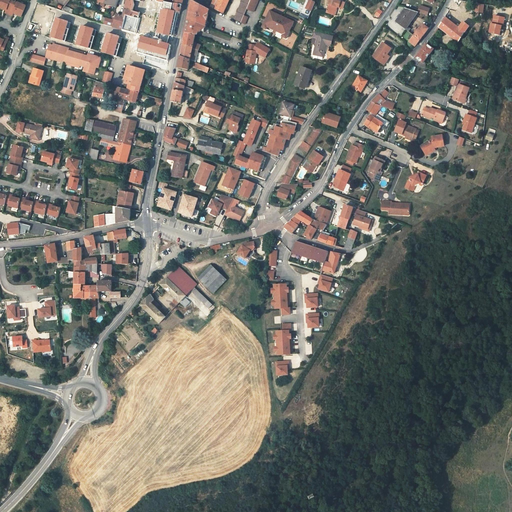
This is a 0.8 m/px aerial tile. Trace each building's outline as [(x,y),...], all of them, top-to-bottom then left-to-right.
[(12,1),(10,0),(3,0),(0,8),(5,11),(6,9),(9,11),(8,13),(11,15),(16,4),(12,2),(12,1)] [(123,17),(126,17),(126,15),(134,17),(134,15),(137,15),(137,12),(133,11),(134,4),(133,0),(127,0),(126,10),(124,14),(123,17)] [(195,10),(196,7),(208,14),(209,11),(209,9),(192,0),(192,3),(190,8),(195,10)] [(213,0),(210,7),(223,13),(229,0),(213,0)] [(248,8),(251,0),(243,0),(235,20),(241,23),(244,16),(248,8)] [(254,11),(258,0),(251,0),(248,8),(254,11)] [(309,0),(306,9),(311,11),(315,2),(310,0),(309,0)] [(329,0),(329,4),(329,5),(327,13),(333,15),(335,6),(343,9),(345,3),(337,0),(329,0)] [(174,4),(173,11),(175,11),(181,13),(182,9),(183,5),(174,3),(174,4)] [(16,4),(11,15),(15,16),(16,13),(19,14),(19,16),(22,18),(26,7),(20,4),(19,5),(16,4)] [(485,5),(478,4),(477,11),(484,12),(485,5)] [(419,13),(428,16),(430,9),(421,6),(419,13)] [(162,7),(156,29),(170,32),(175,11),(173,11),(162,7)] [(196,7),(195,10),(190,8),(188,19),(206,26),(208,14),(196,7)] [(308,20),(311,12),(304,8),(300,17),(308,20)] [(411,28),(408,26),(418,12),(405,8),(396,21),(408,31),(411,28)] [(268,28),(283,35),(282,37),(286,39),(295,23),(285,18),(284,19),(282,18),(282,17),(271,11),(263,28),(267,30),(268,28)] [(116,19),(115,21),(114,27),(123,30),(125,22),(126,17),(123,17),(117,15),(116,19)] [(499,34),(501,25),(503,26),(504,17),(494,15),(492,24),(491,23),(489,32),(499,34)] [(457,23),(456,25),(444,17),(443,19),(438,27),(460,43),(469,26),(463,22),(461,25),(457,23)] [(57,18),(51,37),(66,41),(72,22),(57,18)] [(113,20),(106,19),(104,24),(114,27),(115,21),(113,20)] [(204,31),(206,26),(188,19),(187,24),(186,27),(191,28),(196,29),(197,29),(204,32),(204,31)] [(422,24),(409,41),(415,46),(423,35),(428,28),(422,24)] [(83,25),(77,44),(91,49),(97,30),(83,25)] [(267,30),(282,37),(283,35),(268,28),(267,30)] [(193,47),(194,42),(196,35),(185,32),(183,45),(193,47)] [(318,37),(314,54),(323,56),(326,44),(332,46),(333,41),(330,40),(332,36),(315,32),(314,36),(318,37)] [(109,33),(103,52),(117,57),(123,38),(109,33)] [(0,51),(1,52),(2,50),(6,52),(11,39),(7,38),(6,40),(3,39),(4,38),(0,36),(0,37),(0,51)] [(138,37),(136,50),(171,58),(174,44),(138,37)] [(200,50),(202,45),(194,42),(193,47),(193,48),(198,50),(199,51),(200,50)] [(385,57),(391,48),(382,42),(373,57),(381,63),(385,57)] [(83,55),(84,53),(76,50),(75,53),(69,50),(69,48),(60,45),(59,47),(53,45),(49,44),(46,56),(55,59),(56,58),(60,59),(65,61),(72,63),(71,65),(74,66),(75,64),(80,65),(83,55)] [(415,57),(420,60),(424,62),(433,50),(426,44),(415,57)] [(191,60),(195,61),(198,50),(193,48),(193,47),(183,45),(181,56),(191,60)] [(254,64),(257,52),(248,50),(245,62),(254,64)] [(45,58),(32,54),(30,61),(43,65),(45,58)] [(84,67),(83,71),(93,74),(95,67),(98,67),(101,58),(88,54),(87,56),(84,67)] [(189,70),(191,60),(181,56),(178,68),(189,70)] [(415,66),(420,60),(415,57),(409,64),(415,66)] [(193,67),(208,73),(210,68),(195,63),(193,67)] [(127,89),(139,93),(143,77),(141,77),(143,70),(128,66),(125,76),(127,76),(126,80),(125,83),(128,84),(127,89)] [(304,88),(311,71),(302,67),(295,84),(304,88)] [(40,85),(45,71),(35,68),(33,75),(35,75),(32,83),(40,85)] [(105,83),(109,84),(112,74),(106,72),(103,82),(105,83)] [(73,91),(77,76),(67,73),(63,88),(61,88),(60,91),(71,94),(72,91),(73,91)] [(352,87),(361,92),(368,81),(359,76),(352,87)] [(458,79),(451,77),(449,84),(455,86),(458,79)] [(186,80),(181,79),(176,78),(175,82),(185,86),(186,80)] [(104,89),(105,83),(103,82),(97,80),(93,96),(105,98),(107,90),(104,89)] [(171,102),(182,103),(184,91),(185,86),(175,82),(171,102)] [(464,102),(470,88),(459,84),(456,93),(454,93),(452,98),(464,102)] [(113,99),(118,101),(121,87),(116,86),(113,99)] [(118,101),(115,110),(121,112),(125,99),(130,101),(130,102),(135,104),(135,102),(136,102),(139,93),(127,89),(121,87),(118,101)] [(378,105),(394,112),(395,109),(392,108),(393,104),(384,101),(389,95),(383,90),(372,101),(371,103),(378,105)] [(212,102),(207,100),(203,109),(210,112),(210,114),(217,117),(217,116),(222,118),(225,109),(221,107),(221,106),(212,102)] [(294,105),(283,102),(280,114),(291,117),(291,116),(294,105)] [(372,114),(378,105),(371,103),(366,110),(372,114)] [(441,113),(437,112),(438,111),(431,108),(430,109),(425,108),(422,116),(431,119),(432,117),(434,119),(434,121),(439,123),(440,121),(444,122),(446,115),(446,114),(442,112),(441,113)] [(194,112),(187,109),(184,118),(191,119),(194,112)] [(466,121),(464,126),(463,130),(471,133),(477,118),(475,117),(477,112),(469,110),(468,115),(466,114),(464,121),(466,121)] [(241,119),(242,115),(232,111),(231,115),(232,115),(229,122),(230,122),(227,129),(236,132),(238,125),(237,125),(239,119),(241,119)] [(414,119),(416,114),(410,111),(408,117),(414,119)] [(323,117),(321,123),(337,127),(340,117),(326,113),(325,117),(323,117)] [(365,124),(369,127),(370,125),(379,130),(383,123),(371,115),(365,124)] [(258,125),(266,128),(270,121),(261,117),(259,123),(258,125)] [(113,141),(117,125),(88,119),(86,130),(103,134),(102,138),(113,141)] [(131,145),(132,141),(134,133),(137,122),(125,119),(119,142),(131,145)] [(278,119),(270,135),(286,140),(288,140),(291,141),(293,134),(295,135),(296,131),(292,130),(295,123),(290,121),(278,119)] [(259,123),(252,120),(248,132),(256,135),(257,130),(257,129),(258,125),(259,123)] [(398,132),(406,135),(413,138),(415,140),(419,130),(403,123),(403,121),(400,120),(396,129),(399,130),(398,132)] [(31,134),(31,137),(40,140),(42,128),(25,123),(23,131),(31,134)] [(176,130),(168,127),(164,141),(175,145),(177,139),(173,138),(176,130)] [(299,147),(307,152),(322,130),(313,127),(313,132),(310,138),(309,137),(305,143),(303,142),(299,147)] [(256,135),(248,132),(244,142),(243,144),(246,145),(251,147),(253,140),(254,139),(256,135)] [(434,148),(433,146),(439,145),(443,144),(441,133),(431,136),(431,138),(420,145),(424,151),(428,149),(430,151),(434,148)] [(270,135),(262,151),(277,157),(279,150),(285,151),(286,147),(284,146),(286,140),(270,135)] [(211,142),(207,141),(208,139),(200,137),(197,149),(205,151),(219,154),(222,145),(211,142)] [(117,148),(114,158),(125,161),(126,154),(129,155),(131,145),(119,142),(113,141),(102,138),(101,144),(117,148)] [(188,142),(179,138),(176,145),(185,149),(188,142)] [(236,149),(243,152),(246,145),(243,144),(244,142),(239,140),(236,149)] [(355,163),(358,156),(361,149),(363,149),(365,146),(355,142),(354,145),(352,145),(346,159),(355,163)] [(11,159),(22,162),(23,158),(21,158),(22,153),(24,147),(16,144),(11,159)] [(97,159),(99,151),(91,149),(89,158),(97,159)] [(237,158),(238,158),(241,159),(243,152),(236,149),(233,156),(237,158)] [(59,163),(60,157),(44,152),(41,161),(53,164),(53,162),(59,163)] [(188,179),(189,172),(184,170),(187,155),(169,152),(168,158),(176,160),(173,176),(188,179)] [(314,152),(306,164),(308,164),(305,169),(312,173),(317,166),(316,165),(317,164),(318,165),(323,157),(314,152)] [(266,158),(253,154),(251,162),(249,169),(262,174),(266,158)] [(283,175),(280,184),(283,184),(288,184),(302,160),(294,155),(290,161),(291,162),(288,169),(287,169),(284,175),(283,175)] [(373,172),(379,174),(382,169),(385,160),(375,156),(369,170),(370,171),(373,172)] [(68,167),(71,168),(69,172),(71,172),(79,175),(80,170),(78,170),(81,161),(70,158),(68,167)] [(249,169),(251,162),(247,160),(246,161),(241,159),(238,158),(236,165),(248,170),(249,169)] [(215,167),(203,162),(195,182),(205,186),(211,170),(214,171),(215,167)] [(7,174),(15,176),(17,171),(18,166),(20,167),(20,166),(10,163),(7,174)] [(139,184),(144,185),(147,172),(131,168),(128,181),(138,184),(139,184)] [(241,172),(230,168),(226,177),(223,186),(234,190),(236,184),(241,172)] [(386,171),(382,169),(379,174),(373,172),(372,175),(382,180),(386,171)] [(348,183),(351,174),(340,170),(333,187),(343,191),(346,182),(348,183)] [(72,177),(70,183),(69,188),(77,190),(80,179),(79,179),(80,175),(79,175),(71,172),(70,176),(72,177)] [(418,183),(421,182),(423,183),(426,177),(419,174),(417,175),(409,178),(410,181),(408,181),(405,188),(410,190),(411,186),(414,186),(418,183)] [(247,199),(254,183),(243,179),(236,194),(247,199)] [(294,194),(298,184),(290,184),(288,184),(283,184),(281,191),(280,190),(277,196),(286,200),(289,192),(294,194)] [(163,188),(158,206),(171,210),(173,204),(167,203),(169,196),(175,198),(177,193),(166,189),(163,188)] [(133,193),(123,191),(120,206),(131,207),(133,193)] [(10,196),(11,194),(8,193),(7,195),(5,203),(10,204),(9,206),(17,208),(18,206),(20,198),(15,197),(10,196)] [(79,204),(77,203),(79,197),(72,195),(70,201),(69,201),(66,212),(75,215),(79,204)] [(189,202),(187,209),(181,207),(179,213),(192,217),(198,199),(184,195),(183,201),(189,202)] [(214,211),(213,214),(217,217),(222,207),(227,210),(230,204),(233,199),(222,195),(218,203),(212,200),(208,207),(212,209),(214,210),(214,211)] [(31,210),(33,202),(29,201),(24,200),(25,197),(24,197),(21,207),(23,208),(22,209),(31,212),(31,210)] [(37,203),(38,201),(34,200),(33,202),(31,210),(35,211),(35,212),(44,215),(45,213),(47,205),(42,204),(37,203)] [(402,215),(403,211),(410,212),(410,204),(401,203),(401,205),(398,205),(398,203),(392,203),(392,201),(383,200),(382,209),(390,210),(389,214),(402,215)] [(51,206),(52,204),(47,203),(47,205),(45,213),(49,214),(49,215),(58,218),(60,209),(55,207),(51,206)] [(235,207),(230,204),(227,210),(225,214),(239,222),(245,212),(235,207)] [(339,227),(346,229),(352,213),(353,208),(345,205),(338,227),(339,227)] [(105,214),(95,217),(96,228),(109,226),(131,221),(131,209),(117,207),(117,214),(105,214)] [(313,220),(327,224),(331,211),(318,207),(313,220)] [(366,212),(358,209),(356,214),(353,223),(359,225),(361,226),(361,228),(367,230),(371,219),(364,217),(366,212)] [(297,215),(290,221),(298,225),(301,221),(311,226),(313,220),(301,212),(297,215)] [(311,239),(312,238),(317,228),(323,230),(323,231),(324,232),(327,224),(313,220),(311,226),(308,230),(304,235),(311,239)] [(283,227),(292,234),(299,225),(298,225),(290,221),(283,227)] [(7,224),(8,234),(24,233),(25,229),(28,230),(29,226),(19,223),(18,224),(18,223),(7,224)] [(114,232),(116,240),(127,238),(126,230),(114,232)] [(351,231),(348,237),(355,241),(357,233),(351,231)] [(109,239),(103,240),(103,244),(109,243),(109,241),(116,240),(114,232),(108,233),(109,239)] [(321,233),(317,240),(327,244),(333,246),(335,239),(321,233)] [(101,251),(101,244),(97,245),(95,236),(85,238),(87,247),(93,246),(94,251),(94,253),(101,251)] [(341,248),(352,250),(355,241),(348,237),(341,248)] [(101,251),(102,255),(110,255),(113,254),(113,243),(116,242),(116,240),(109,241),(109,243),(103,244),(101,244),(101,251)] [(250,250),(255,248),(254,240),(246,242),(244,245),(243,244),(237,253),(245,258),(250,250)] [(301,242),(296,242),(291,253),(324,265),(325,262),(328,251),(323,250),(315,247),(307,244),(306,244),(301,242)] [(47,254),(57,253),(56,244),(46,246),(47,254)] [(76,267),(85,266),(85,261),(81,261),(82,248),(83,248),(82,246),(80,246),(80,249),(75,249),(74,250),(75,263),(75,267),(76,267)] [(278,251),(271,250),(270,257),(270,265),(277,266),(278,251)] [(331,252),(328,263),(325,262),(324,265),(322,270),(333,274),(337,262),(343,264),(345,255),(343,255),(331,252)] [(59,262),(58,259),(57,253),(47,254),(49,263),(59,262)] [(129,253),(119,254),(119,265),(129,265),(129,253)] [(104,270),(104,275),(110,275),(110,277),(112,277),(112,275),(112,265),(103,265),(104,270)] [(198,283),(179,265),(174,270),(193,288),(196,285),(198,283)] [(213,293),(226,279),(211,265),(198,279),(213,293)] [(186,295),(193,288),(174,270),(168,277),(186,295)] [(276,270),(269,270),(268,278),(275,278),(276,270)] [(82,284),(86,284),(86,271),(75,272),(75,285),(82,285),(82,284)] [(332,277),(321,274),(319,279),(321,280),(319,288),(329,291),(331,283),(332,277)] [(174,308),(186,295),(168,277),(156,289),(161,294),(166,289),(176,298),(171,305),(174,308)] [(99,291),(111,291),(112,281),(99,281),(99,286),(99,291)] [(82,285),(75,285),(75,298),(84,298),(84,304),(91,303),(91,298),(91,286),(82,285)] [(209,298),(196,285),(193,288),(206,301),(209,298)] [(277,285),(272,285),(272,289),(274,289),(274,293),(272,293),(272,297),(287,297),(287,293),(285,293),(285,289),(285,285),(277,285)] [(91,303),(95,303),(95,298),(99,298),(99,291),(99,286),(91,286),(91,298),(91,303)] [(318,293),(306,294),(306,298),(307,298),(308,306),(318,306),(318,298),(318,293)] [(160,322),(166,316),(161,311),(156,307),(159,304),(156,301),(156,300),(153,297),(151,294),(141,304),(160,322)] [(287,297),(272,297),(272,300),(274,300),(274,305),(272,305),(272,308),(277,308),(279,308),(278,307),(280,307),(281,314),(279,314),(279,315),(287,315),(287,308),(285,308),(285,305),(285,301),(287,301),(287,297)] [(54,302),(45,303),(46,309),(38,310),(39,318),(57,316),(55,304),(54,304),(54,302)] [(12,307),(8,307),(9,319),(15,319),(15,322),(21,321),(21,319),(27,318),(26,310),(20,311),(20,308),(13,309),(12,307)] [(319,314),(307,314),(307,319),(308,319),(309,327),(319,327),(319,318),(319,314)] [(282,325),(279,325),(279,330),(277,330),(276,330),(276,332),(272,332),(273,336),(272,340),(272,346),(287,346),(287,342),(291,342),(290,338),(289,338),(288,330),(290,330),(290,323),(282,323),(282,325)] [(15,348),(24,347),(24,349),(28,348),(27,341),(23,342),(23,337),(14,339),(15,348)] [(37,341),(33,341),(34,353),(43,352),(43,353),(52,352),(50,341),(43,342),(43,341),(37,342),(37,341)] [(287,346),(272,346),(272,348),(272,352),(272,355),(277,355),(285,355),(285,352),(285,348),(287,348),(287,346)] [(287,362),(275,362),(276,368),(275,368),(276,376),(286,376),(286,367),(288,367),(287,362)]
